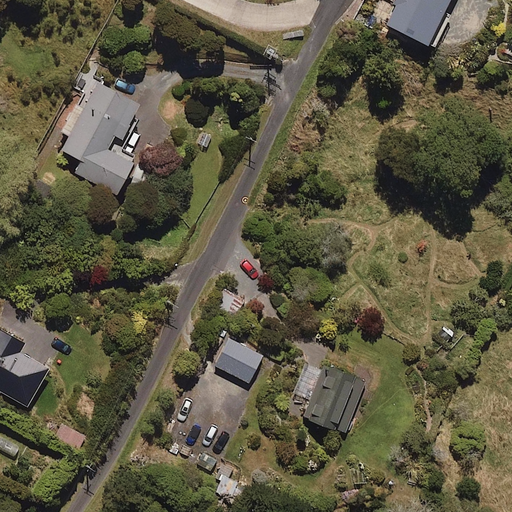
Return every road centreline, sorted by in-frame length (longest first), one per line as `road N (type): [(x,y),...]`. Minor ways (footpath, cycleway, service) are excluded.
road 1 (residential): [(76,511),(328,23)]
road 2 (residential): [(328,23),(247,26),(182,0)]
